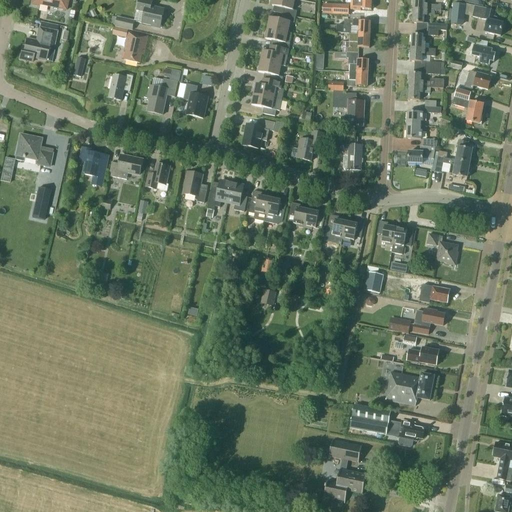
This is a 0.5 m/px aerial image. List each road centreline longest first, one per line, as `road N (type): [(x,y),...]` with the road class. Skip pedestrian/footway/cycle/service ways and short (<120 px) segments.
road 1 (tertiary): [(448,511),(501,230)]
road 2 (residential): [(212,151),(89,126),(0,88)]
road 3 (residential): [(392,0),(381,201)]
road 4 (residential): [(381,201),(212,151)]
road 5 (residential): [(212,151),(245,0)]
road 6 (residential): [(504,212),(436,197),(381,201)]
